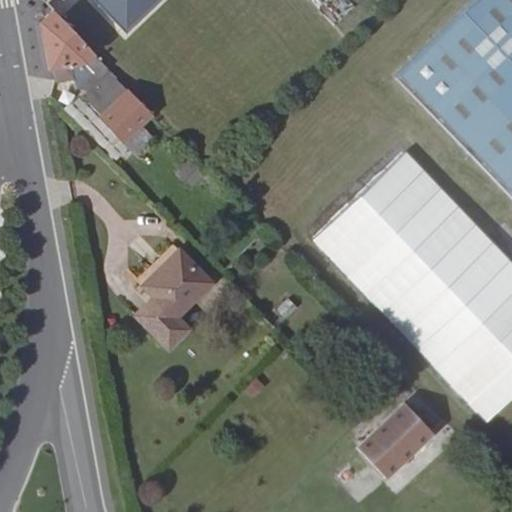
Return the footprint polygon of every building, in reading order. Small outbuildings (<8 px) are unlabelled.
[(91,101),(88,106),(118,136),(135,118),(128,111),(137,99),(40,0),(27,0),(32,6),(26,12),(38,63),(49,72),(66,65),(74,72),(67,78),(91,101)] [(53,0),(59,11),(79,1),(78,0),(53,0)] [(92,0),(125,31),(157,0),(92,0)] [(511,0),(457,0),(377,77),(511,215),(511,0)] [(139,122),(135,118),(118,136),(122,140),(139,122)] [(511,391),(511,276),(393,152),(308,233),(484,419),(511,391)] [(192,160),(176,174),(190,189),(205,176),(192,160)] [(149,195),(157,186),(138,166),(129,176),(149,195)] [(167,247),(160,239),(130,266),(140,275),(167,247)] [(201,282),(167,247),(140,275),(173,309),(201,282)] [(130,266),(121,276),(130,285),(140,275),(130,266)] [(174,331),(163,319),(173,309),(140,275),(130,285),(141,296),(122,315),(156,349),(174,331)] [(434,435),(400,402),(355,446),(386,480),(434,435)]
